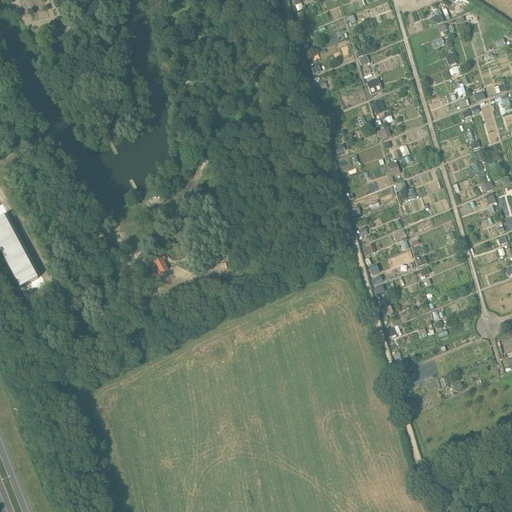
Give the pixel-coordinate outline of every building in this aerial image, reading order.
[(435,25),(444,22),(441,15),(432,18),(435,25)] [(319,66),(311,69),(314,74),(321,72),(319,66)] [(383,91),(381,85),(377,87),(375,82),(367,85),(371,95),(383,91)] [(504,85),(497,88),(499,93),(506,90),(504,85)] [(483,92),(474,95),(477,102),(485,99),(483,92)] [(507,95),(500,98),(503,106),(510,104),(507,95)] [(376,115),(383,112),(379,103),(372,105),(376,115)] [(388,129),(378,132),(381,140),(391,137),(388,129)] [(343,145),(335,147),(338,154),(345,151),(343,145)] [(396,163),(389,165),(393,177),(400,174),(396,163)] [(490,182),(482,185),(485,192),(493,189),(490,182)] [(404,183),(396,186),(398,192),(407,188),(404,183)] [(493,194),(486,197),(489,205),(496,202),(493,194)] [(365,228),(358,230),(361,237),(368,235),(365,228)] [(154,237),(154,238),(154,239),(155,240),(155,241),(155,242),(156,243),(157,244),(158,244),(159,245),(160,245),(161,245),(162,245),(163,245),(164,244),(165,244),(165,243),(166,242),(167,241),(167,240),(167,239),(167,238),(167,237),(167,236),(167,235),(166,234),(165,234),(165,233),(164,233),(163,232),(162,232),(161,232),(160,232),(159,232),(158,233),(157,233),(156,234),(155,235),(155,236),(154,237)] [(505,237),(497,241),(499,246),(507,243),(505,237)] [(373,246),(363,251),(365,257),(376,253),(373,246)] [(0,289),(11,285),(0,254),(0,289)] [(157,262),(153,264),(159,275),(168,270),(163,262),(166,260),(163,256),(161,257),(160,256),(155,259),(157,262)] [(425,258),(417,262),(419,267),(427,264),(425,258)] [(371,276),(379,273),(376,266),(368,269),(371,276)] [(428,268),(420,272),(422,277),(430,274),(428,268)] [(123,274),(116,278),(122,286),(129,282),(123,274)] [(380,277),(374,280),(376,285),(383,283),(380,277)] [(383,287),(374,291),(376,296),(385,293),(383,287)] [(394,329),(387,332),(390,338),(397,335),(394,329)] [(414,404),(408,406),(410,412),(417,410),(414,404)]
